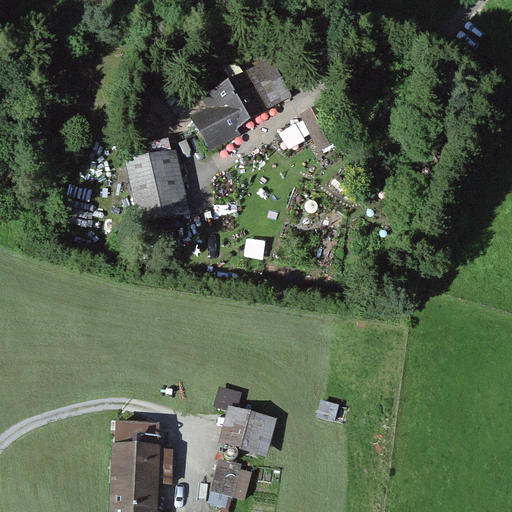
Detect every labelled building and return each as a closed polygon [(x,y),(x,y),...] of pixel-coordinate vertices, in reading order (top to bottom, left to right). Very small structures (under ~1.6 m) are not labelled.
[(300,97),(276,55),(195,100),(218,142),(300,97)] [(345,134),(327,102),(305,116),(323,147),(345,134)] [(185,148),(134,159),(147,223),(199,213),(185,148)] [(279,415),(232,405),(224,444),(271,454),(279,415)] [(172,418),(120,418),(119,511),(169,511),(170,482),(182,482),(183,443),(172,443),(172,418)] [(220,460),(211,499),(248,507),(256,468),(220,460)]
